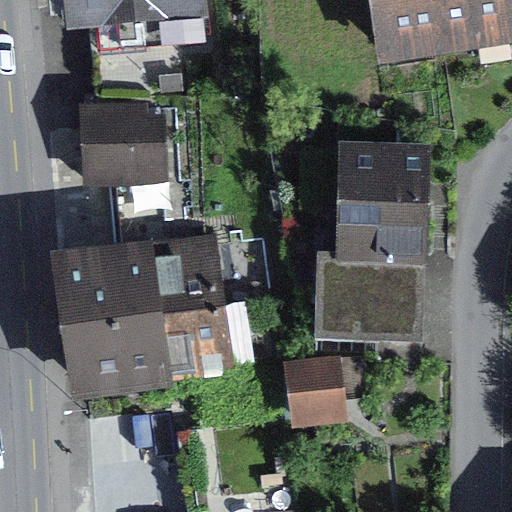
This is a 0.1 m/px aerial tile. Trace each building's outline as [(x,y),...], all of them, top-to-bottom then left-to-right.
[(62,0),(67,43),(90,40),(196,29),(215,27),(211,0),(62,0)] [(511,0),(368,0),(379,71),(511,50),(511,0)] [(196,29),(90,40),(97,110),(145,108),(204,103),(196,29)] [(97,110),(79,111),(83,195),(110,193),(169,191),(169,182),(166,115),(146,116),(145,108),(97,110)] [(432,150),(339,148),(337,262),(319,261),(317,348),(422,350),(424,274),(429,274),(432,150)] [(197,240),(191,183),(169,182),(169,191),(110,193),(115,253),(197,240)] [(63,340),(228,314),(216,237),(197,240),(115,253),(51,262),(63,340)] [(238,381),(228,314),(63,340),(73,410),(238,381)] [(340,359),(281,368),(292,437),(349,429),(344,395),(370,391),(365,358),(341,362),(340,359)] [(276,511),(268,412),(198,418),(200,433),(176,435),(185,511),(276,511)]
